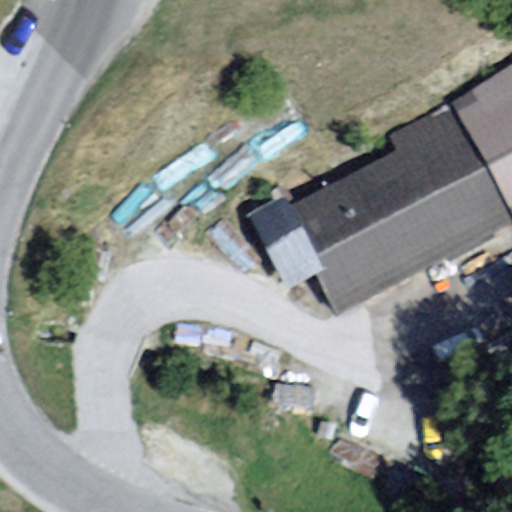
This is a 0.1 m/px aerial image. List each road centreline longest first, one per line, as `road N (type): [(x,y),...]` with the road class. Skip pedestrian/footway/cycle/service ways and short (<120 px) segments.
road 1 (tertiary): [(0,205),(91,0)]
road 2 (tertiary): [(123,511),(64,482),(0,414)]
